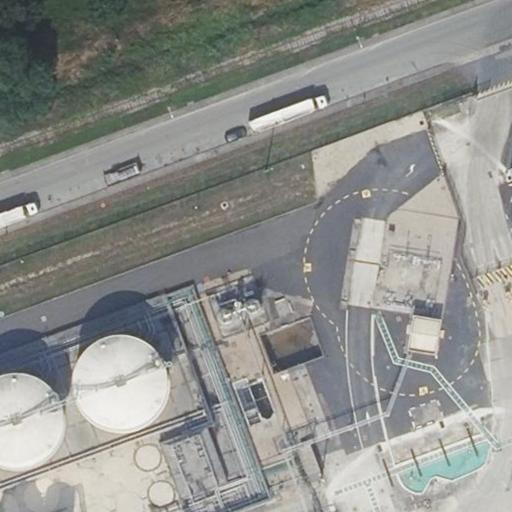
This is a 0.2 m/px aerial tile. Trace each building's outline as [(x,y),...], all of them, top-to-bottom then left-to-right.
[(417,315),(413,347),(440,350),(444,318),(417,315)] [(124,335),(116,334),(112,334),(104,335),(96,338),(89,342),(79,351),(75,357),(71,365),(69,373),(68,381),(69,389),(71,397),(74,404),(79,411),(85,417),(92,422),(99,425),(107,428),(115,428),(124,428),(131,426),(139,422),(146,418),(152,412),(156,405),(160,398),(162,390),(163,382),(162,374),(160,366),(157,358),(152,351),(146,345),(140,341),(132,337),(124,335)] [(317,409),(307,375),(289,380),(287,370),(270,375),(283,419),(317,409)] [(21,376),(13,375),(9,375),(1,377),(0,377),(0,467),(4,469),(12,470),(20,469),(28,467),(36,464),(43,459),(48,453),(53,447),(57,439),(59,431),(60,423),(59,415),(57,407),(54,399),(49,393),(43,387),(37,382),(29,378),(21,376)] [(242,376),(228,380),(245,426),(272,416),(258,376),(244,381),(242,376)]
